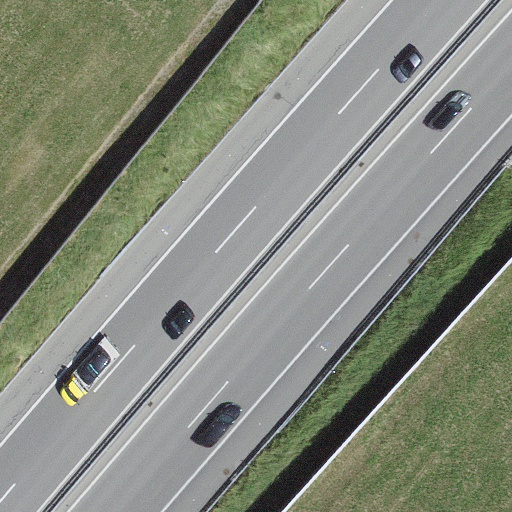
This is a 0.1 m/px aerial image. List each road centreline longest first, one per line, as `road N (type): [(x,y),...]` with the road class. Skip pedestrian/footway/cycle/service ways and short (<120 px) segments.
road 1 (motorway): [(440,0),(0,499)]
road 2 (motorway): [(105,511),(511,50)]
road 3 (motorway): [(403,0),(336,49),(0,431)]
